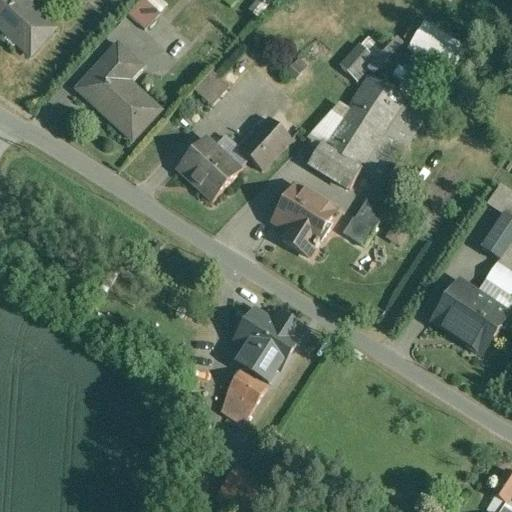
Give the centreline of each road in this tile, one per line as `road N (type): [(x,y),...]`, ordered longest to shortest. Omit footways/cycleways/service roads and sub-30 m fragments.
road 1 (residential): [(511,428),(0,121)]
road 2 (unknown): [(215,511),(218,254)]
